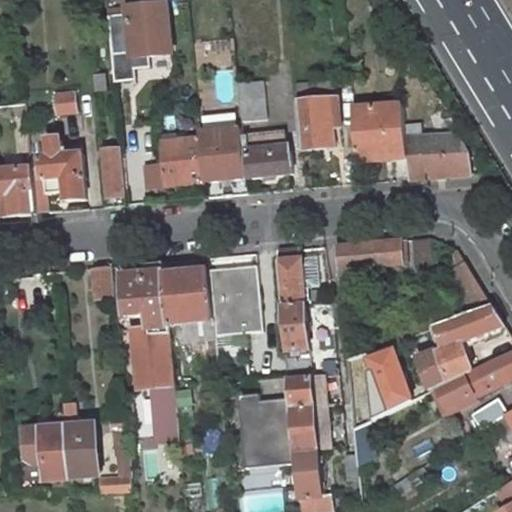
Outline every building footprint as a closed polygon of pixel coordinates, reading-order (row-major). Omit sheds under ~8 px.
[(130,9),(130,14),(110,16),(114,55),(134,53),(134,58),(174,54),(169,5),(130,9)] [(9,31),(20,30),(18,9),(8,10),(9,31)] [(95,76),(97,92),(108,91),(106,75),(95,76)] [(335,81),(297,85),(299,103),(332,100),(336,95),(335,81)] [(265,82),(239,84),(243,123),(269,120),(265,82)] [(57,96),(59,115),(78,113),(76,94),(57,96)] [(299,103),(298,103),(302,151),(338,148),(333,100),(332,100),(299,103)] [(408,142),(404,106),(355,110),(359,160),(409,156),(408,142)] [(243,129),(203,133),(208,183),(248,179),(244,137),(243,129)] [(249,136),(244,137),(248,179),(295,174),(292,151),(289,152),(286,131),(273,133),(273,134),(273,140),(250,142),(249,136)] [(198,139),(162,143),(167,187),(208,183),(203,133),(202,134),(197,135),(198,139)] [(445,139),(408,142),(409,156),(411,180),(471,175),(469,153),(459,136),(445,137),(445,139)] [(43,168),(34,169),(38,213),(50,212),(49,196),(67,194),(67,203),(88,201),(87,181),(89,180),(88,178),(86,178),(84,154),(69,156),(68,150),(64,151),(63,141),(60,141),(60,139),(53,140),(53,142),(49,142),(51,157),(42,158),(43,168)] [(123,150),(103,152),(108,198),(127,197),(123,150)] [(0,196),(4,196),(6,217),(39,215),(38,213),(34,169),(6,172),(0,172),(0,196)] [(415,240),(418,268),(435,267),(432,239),(415,240)] [(402,241),(338,247),(341,271),(341,270),(344,296),(356,295),(353,269),(366,268),(380,267),(405,265),(402,241)] [(281,252),(284,306),(307,304),(304,250),(281,252)] [(461,252),(450,259),(457,270),(467,263),(461,252)] [(170,326),(165,276),(164,263),(144,265),(145,274),(123,276),(126,303),(120,304),(122,320),(128,319),(128,317),(148,315),(149,329),(133,331),(138,390),(153,389),(158,444),(179,442),(169,328),(171,328),(170,326)] [(223,296),(267,291),(268,301),(275,300),(270,263),(220,269),(223,296)] [(96,300),(116,298),(113,267),(93,269),(96,300)] [(216,321),(211,271),(165,276),(170,326),(188,324),(216,321)] [(473,273),(458,282),(477,313),(494,307),(473,273)] [(307,304),(284,306),(285,308),(286,328),(290,379),(313,377),(309,331),(309,323),(307,304)] [(477,313),(438,328),(447,351),(441,353),(452,384),(475,373),(464,345),(507,329),(494,307),(477,313)] [(271,329),(286,328),(285,308),(269,309),(271,329)] [(217,337),(216,321),(188,324),(189,340),(217,337)] [(511,354),(511,337),(481,353),(488,366),(511,354)] [(369,353),(349,361),(356,431),(362,428),(372,423),(376,421),(369,353)] [(511,381),(511,354),(488,366),(475,373),(452,384),(437,391),(445,409),(473,396),(475,400),(511,381)] [(324,376),(313,377),(315,407),(327,406),(324,376)] [(313,377),(290,379),(293,409),(315,407),(313,377)] [(473,396),(445,409),(448,415),(476,402),(475,400),(473,396)] [(476,418),(485,431),(497,424),(510,416),(501,402),(476,418)] [(77,404),(66,405),(67,421),(68,427),(73,480),(97,478),(93,426),(79,427),(77,404)] [(327,406),(315,407),(320,452),(331,451),(327,406)] [(315,407),(293,409),(297,454),(320,452),(315,407)] [(511,414),(510,416),(497,424),(500,430),(511,423),(511,414)] [(118,431),(129,430),(128,418),(112,420),(113,431),(118,431)] [(372,423),(362,428),(368,440),(378,434),(372,423)] [(46,459),(48,482),(73,480),(68,427),(61,428),(26,431),(28,454),(41,453),(46,453),(46,459)] [(368,440),(362,428),(356,431),(359,456),(360,468),(378,459),(368,440)] [(120,460),(122,460),(132,459),(129,430),(118,431),(120,460)] [(320,452),(297,454),(301,500),(302,500),(302,511),(334,511),(333,496),(324,496),(320,452)] [(348,479),(361,478),(360,468),(359,456),(346,457),(348,479)] [(123,472),(133,471),(132,459),(122,460),(123,472)] [(14,492),(30,490),(28,473),(12,475),(14,492)] [(102,480),(103,494),(133,492),(133,478),(102,480)] [(392,489),(398,499),(414,489),(407,478),(392,489)] [(511,484),(498,493),(509,510),(511,508),(511,484)]
